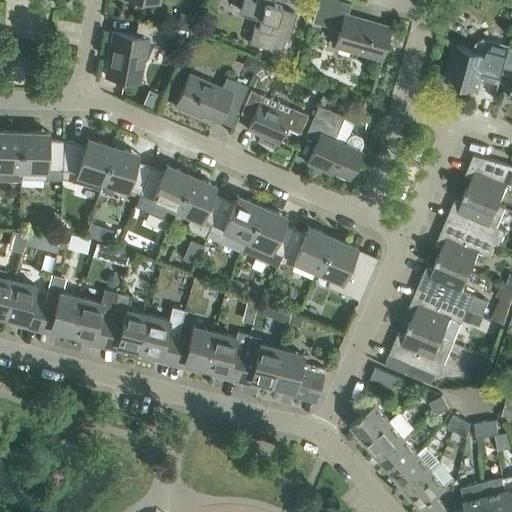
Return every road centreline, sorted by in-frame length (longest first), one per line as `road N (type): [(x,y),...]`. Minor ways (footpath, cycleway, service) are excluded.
road 1 (residential): [(0,347),(318,431)]
road 2 (residential): [(369,219),(80,97)]
road 3 (residential): [(407,235),(318,431)]
road 4 (residential): [(407,235),(454,118)]
road 5 (residential): [(369,219),(401,102)]
